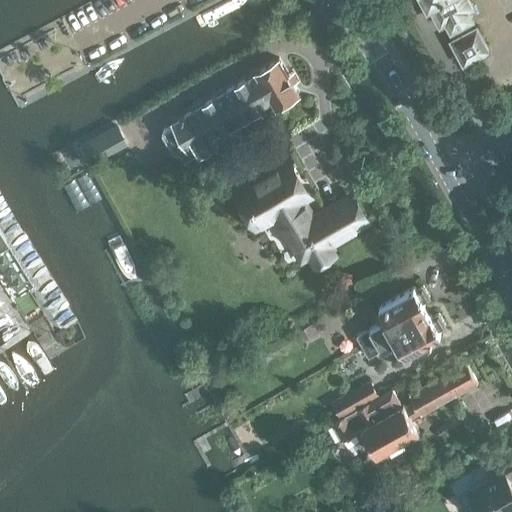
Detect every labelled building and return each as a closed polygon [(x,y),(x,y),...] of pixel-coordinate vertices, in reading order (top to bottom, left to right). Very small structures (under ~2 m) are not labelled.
[(428,0),(431,4),(441,22),(447,19),(451,29),(475,16),(471,9),(477,6),(473,0),(428,0)] [(464,63),(491,49),(479,25),(452,40),(464,63)] [(255,71),(172,120),(189,150),(199,143),(203,151),(233,132),(229,125),(272,98),(275,105),(299,91),(279,56),(255,71)] [(98,160),(128,144),(117,124),(87,140),(98,160)] [(306,199),(313,195),(290,157),(232,189),(256,230),(275,219),(301,262),(308,258),(313,265),(336,251),(331,243),(370,220),(353,190),(314,212),(306,199)] [(356,334),(362,345),(428,307),(424,300),(431,297),(423,283),(416,287),(415,284),(379,304),(386,317),(356,334)] [(432,315),(428,307),(362,345),(368,355),(399,339),(406,350),(441,331),(440,328),(446,325),(439,311),(432,315)] [(413,400),(404,404),(403,401),(402,402),(393,387),(331,421),(343,442),(359,433),(358,431),(363,429),(377,455),(404,440),(407,444),(422,435),(419,431),(412,418),(421,413),(478,380),(467,360),(409,393),(413,400)] [(351,391),(334,401),(341,414),(359,404),(351,391)] [(511,444),(482,461),(450,479),(458,494),(470,487),(478,500),(466,506),(468,511),(506,511),(511,509),(511,478),(510,476),(511,474),(511,444)] [(371,510),(382,504),(390,499),(383,488),(364,499),(370,509),(371,510)]
